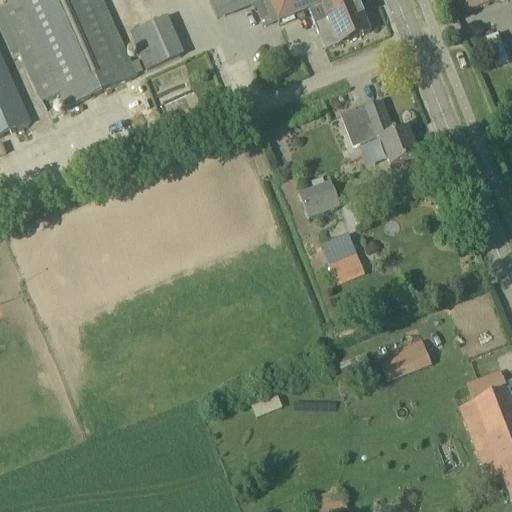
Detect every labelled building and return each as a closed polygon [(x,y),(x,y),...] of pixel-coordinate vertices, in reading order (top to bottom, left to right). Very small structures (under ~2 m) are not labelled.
[(16,0),(59,95),(66,110),(136,79),(101,0),(16,0)] [(370,34),(355,0),(267,0),(268,0),(278,25),(308,12),(325,52),(370,34)] [(497,4),(508,0),(462,0),(467,13),(496,3),(497,4)] [(164,21),(137,34),(154,72),(181,60),(164,21)] [(492,70),(507,64),(496,36),(480,42),(492,70)] [(0,139),(24,129),(0,76),(0,139)] [(393,135),(382,104),(354,115),(340,120),(350,149),(379,138),(390,169),(418,159),(407,130),(393,135)] [(308,222),(340,210),(330,184),(298,195),(308,222)] [(335,280),(361,270),(355,255),(329,265),(335,280)] [(376,361),(383,378),(429,359),(422,341),(376,361)] [(511,404),(501,375),(467,388),(474,405),(459,410),(488,484),(502,479),(511,505),(511,404)] [(311,502),(315,511),(344,511),(348,510),(338,489),(311,502)]
